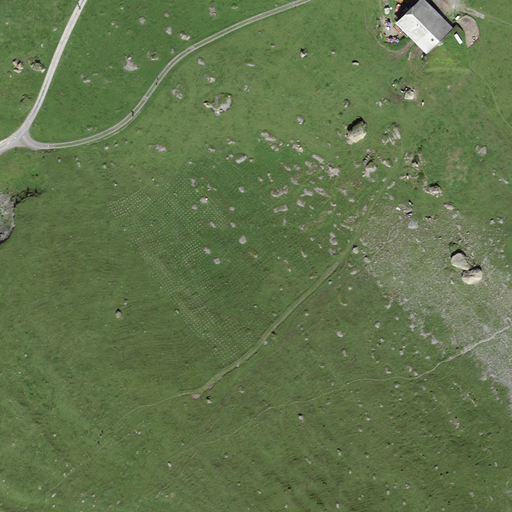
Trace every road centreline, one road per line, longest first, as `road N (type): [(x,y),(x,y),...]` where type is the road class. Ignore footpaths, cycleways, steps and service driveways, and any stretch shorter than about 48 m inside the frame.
road 1 (track): [(21,138),(42,147),(74,144),(115,127),(182,53),(300,0)]
road 2 (track): [(82,0),(21,138)]
